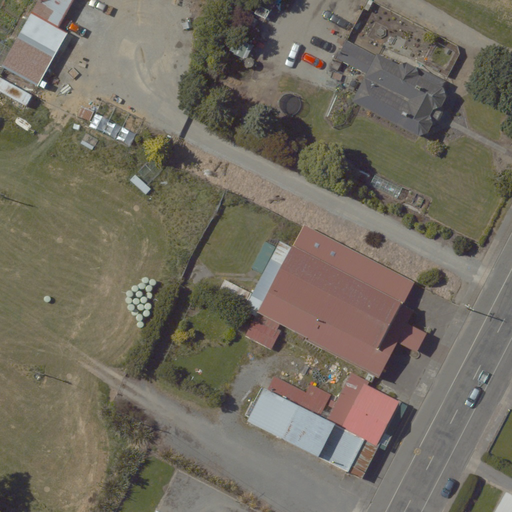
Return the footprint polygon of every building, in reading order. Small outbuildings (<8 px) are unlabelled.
[(37,0),(3,64),(38,83),(56,48),(48,43),(70,0),(37,0)] [(346,33),(334,54),(363,71),(348,98),(424,141),(442,108),(435,104),(443,88),(346,33)] [(399,284),(276,219),(226,312),(348,377),(399,284)] [(301,413),(243,381),(224,416),(332,474),(373,398),(324,372),(301,413)] [(511,511),(511,487),(506,484),(491,511),(511,511)]
